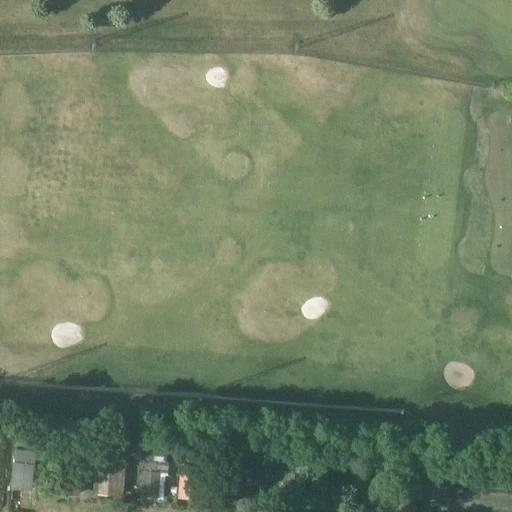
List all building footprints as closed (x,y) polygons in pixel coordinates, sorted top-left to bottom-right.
[(17,447),(29,448),(30,439),(18,437),(17,447)] [(81,455),(93,456),(94,445),(94,444),(82,443),(81,453),(81,455)] [(0,450),(0,502),(4,503),(9,451),(0,450)] [(16,450),(11,489),(32,491),(32,489),(34,476),(36,461),(47,462),(48,451),(35,450),(35,452),(16,450)] [(142,471),(141,497),(159,499),(160,479),(165,479),(168,479),(168,474),(169,464),(167,463),(167,457),(148,455),(147,462),(144,462),(143,471),(142,471)] [(101,457),(98,495),(123,497),(126,460),(101,457)] [(84,460),(60,458),(56,498),(80,500),(84,460)] [(182,464),(178,499),(200,501),(203,466),(182,464)] [(257,471),(255,495),(287,497),(287,495),(288,485),(291,485),(295,485),(295,475),(300,475),(300,467),(287,466),(286,473),(257,471)] [(220,468),(218,503),(236,504),(237,491),(238,485),(253,486),(254,470),(220,468)] [(308,474),(304,497),(326,500),(328,488),(345,490),(345,489),(354,490),(355,480),(342,478),(341,479),(308,474)] [(389,484),(387,511),(415,511),(416,499),(417,486),(389,484)]
